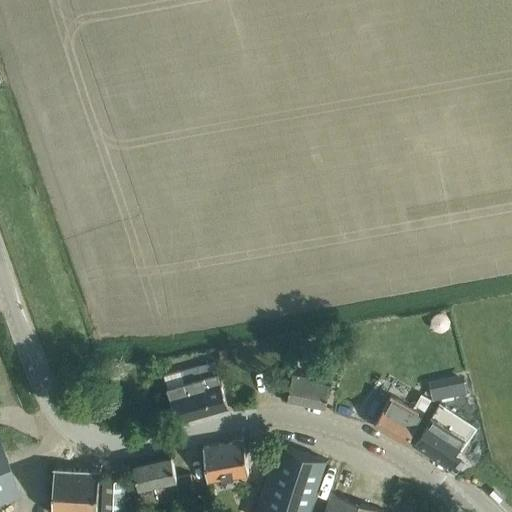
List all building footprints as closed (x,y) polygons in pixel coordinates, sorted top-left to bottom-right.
[(350,329),(340,385),(370,390),(380,334),(350,329)] [(411,366),(418,378),(429,371),(422,359),(411,366)] [(178,384),(168,387),(177,419),(178,421),(228,406),(215,362),(198,367),(201,378),(178,384)] [(293,372),(288,399),(326,406),(331,383),(313,379),(314,376),(293,372)] [(391,394),(374,424),(407,442),(431,398),(422,392),(421,393),(414,406),(391,394)] [(438,404),(413,441),(446,463),(455,449),(460,452),(477,426),(443,403),(438,404)] [(244,438),(204,445),(206,465),(208,478),(217,477),(249,472),(247,458),(244,438)] [(0,501),(20,494),(0,441),(0,501)] [(279,443),(272,461),(255,511),(308,511),(326,458),(279,443)] [(134,486),(139,504),(181,493),(194,490),(190,472),(177,476),(171,454),(134,463),(139,485),(134,486)] [(54,466),(53,486),(52,510),(83,511),(97,511),(100,469),(54,466)] [(106,478),(104,511),(125,511),(126,479),(127,478),(106,478)] [(331,492),(324,511),(388,511),(331,492)]
